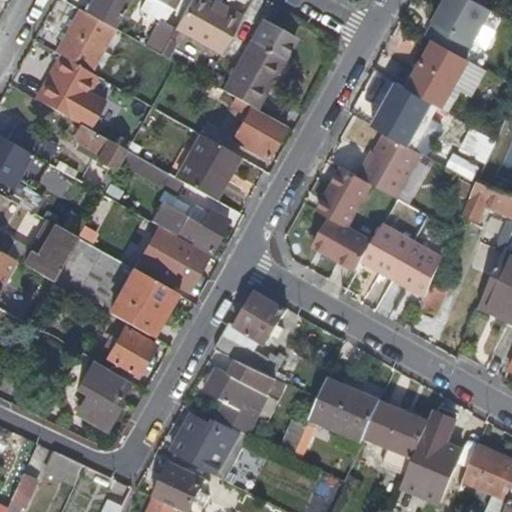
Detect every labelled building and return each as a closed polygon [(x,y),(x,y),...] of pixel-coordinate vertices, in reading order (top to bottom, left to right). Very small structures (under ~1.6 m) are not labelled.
[(90,0),(84,12),(113,29),(129,0),(90,0)] [(173,9),(177,0),(144,0),(140,8),(160,20),(165,23),(173,9)] [(174,30),(220,56),(240,21),(212,5),(203,0),(191,0),(175,28),(174,30)] [(212,5),(240,21),(243,16),(215,0),(212,5)] [(487,9),(471,0),(445,0),(433,23),(468,42),(487,9)] [(80,10),(55,53),(61,56),(89,72),(113,29),(84,12),(80,10)] [(264,19),(223,92),(250,107),(256,111),(297,38),(264,19)] [(160,20),(145,47),(160,55),(174,30),(175,28),(165,23),(160,20)] [(468,61),(433,42),(406,90),(426,101),(442,110),(454,88),(467,95),(481,69),(468,61)] [(61,56),(36,100),(80,124),(84,127),(90,130),(105,104),(87,94),(97,77),(89,72),(61,56)] [(113,60),(102,80),(124,93),(136,73),(113,60)] [(399,113),(403,106),(370,87),(355,114),(373,125),(372,126),(371,128),(383,135),(404,146),(417,123),(399,113)] [(440,129),(449,114),(442,110),(426,101),(417,116),(440,129)] [(266,158),(284,126),(256,111),(250,107),(232,139),(266,158)] [(14,124),(4,139),(10,143),(48,164),(57,149),(14,124)] [(158,133),(141,124),(126,150),(126,151),(134,155),(145,137),(152,142),(158,133)] [(115,170),(126,151),(126,150),(90,130),(84,127),(76,142),(82,145),(79,151),(115,170)] [(198,134),(173,178),(176,179),(206,197),(223,168),(227,171),(236,155),(198,134)] [(365,162),(357,177),(371,185),(396,199),(419,154),(404,146),(383,135),(373,153),(367,163),(365,162)] [(10,144),(10,143),(4,139),(0,136),(0,179),(11,186),(29,155),(10,144)] [(169,191),(176,179),(173,178),(142,160),(136,172),(169,191)] [(469,165),(463,178),(475,184),(476,182),(481,171),(469,165)] [(223,168),(206,197),(211,199),(227,171),(223,168)] [(347,227),(371,185),(357,177),(342,168),(318,210),(329,217),(313,245),(357,270),(363,259),(373,242),(347,227)] [(494,250),(503,253),(505,247),(511,230),(511,196),(476,182),(475,184),(462,214),(481,222),(487,207),(511,217),(511,219),(511,223),(506,221),(494,250)] [(109,184),(103,195),(116,203),(122,191),(109,184)] [(18,186),(10,200),(31,212),(39,198),(18,186)] [(208,253),(227,220),(210,210),(209,212),(196,205),(188,218),(178,212),(168,230),(208,253)] [(77,234),(89,242),(104,220),(92,212),(77,234)] [(30,251),(22,265),(52,282),(76,238),(77,237),(48,221),(30,251)] [(363,259),(427,295),(431,286),(442,259),(382,225),(373,242),(363,259)] [(0,233),(0,252),(7,256),(14,242),(15,241),(0,233)] [(186,291),(205,256),(186,245),(187,243),(177,237),(153,281),(163,287),(167,281),(186,291)] [(74,294),(98,251),(76,238),(52,282),(74,294)] [(14,242),(7,256),(14,261),(22,265),(30,251),(14,242)] [(503,253),(511,257),(511,250),(505,247),(503,253)] [(98,251),(74,294),(108,314),(133,270),(98,251)] [(0,285),(14,261),(7,256),(0,252),(0,285)] [(510,313),(508,319),(511,321),(511,257),(503,253),(482,302),(510,313)] [(133,270),(108,314),(147,336),(172,292),(163,287),(153,281),(133,270)] [(419,315),(432,321),(445,292),(431,286),(427,295),(419,315)] [(235,327),(246,333),(260,342),(265,345),(284,311),(258,295),(258,293),(254,295),(235,327)] [(479,307),(508,319),(510,313),(482,302),(479,307)] [(0,321),(7,326),(12,317),(0,310),(0,321)] [(426,334),(432,321),(419,315),(413,328),(426,334)] [(235,327),(229,323),(214,350),(232,359),(239,345),(246,333),(235,327)] [(153,345),(123,328),(104,361),(134,378),(153,345)] [(246,333),(239,345),(254,352),(260,342),(246,333)] [(239,345),(232,359),(236,360),(271,378),(285,358),(278,355),(276,358),(271,355),(269,360),(254,352),(239,345)] [(248,436),(257,416),(274,379),(271,378),(236,360),(229,375),(216,368),(204,392),(224,403),(218,422),(248,436)] [(116,400),(127,382),(91,362),(75,388),(84,393),(74,410),(79,413),(78,416),(103,431),(120,402),(116,400)] [(274,379),(257,416),(268,421),(286,385),(274,379)] [(379,403),(326,380),(317,400),(309,419),(362,442),(365,436),(379,403)] [(380,464),(405,474),(413,457),(422,436),(428,422),(379,402),(379,403),(365,436),(388,446),(380,464)] [(437,406),(435,411),(455,419),(456,415),(437,406)] [(444,445),(455,419),(435,411),(424,437),(422,436),(413,457),(405,474),(401,483),(423,492),(421,495),(439,503),(452,475),(434,467),(443,446),(444,445)] [(201,468),(200,469),(211,474),(214,466),(205,461),(221,432),(191,415),(170,452),(201,468)] [(293,421),(279,451),(293,458),(299,445),(306,427),(293,421)] [(313,427),(307,424),(306,427),(299,445),(304,447),(313,427)] [(486,511),(487,511),(503,511),(511,493),(511,461),(477,446),(462,480),(494,494),(486,511)] [(46,474),(75,487),(85,466),(56,453),(46,474)] [(198,492),(204,480),(170,464),(154,497),(185,511),(188,511),(193,502),(204,507),(209,496),(198,492)] [(311,489),(336,502),(344,483),(319,471),(311,489)] [(36,481),(23,475),(11,503),(6,511),(19,511),(23,506),(25,506),(36,481)] [(511,511),(511,493),(503,511),(511,511)] [(0,511),(6,511),(11,503),(0,498),(0,511)] [(147,511),(177,511),(178,510),(154,499),(147,511)]
